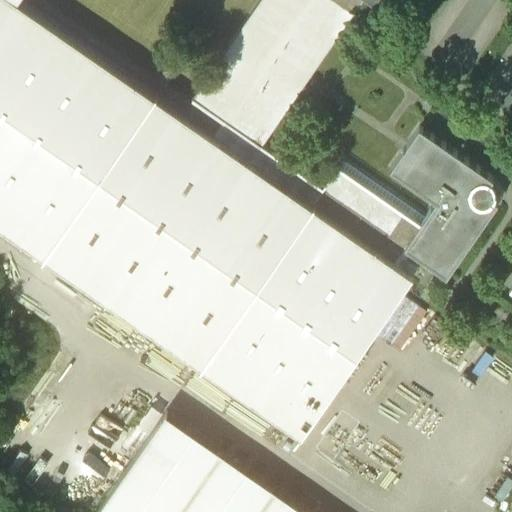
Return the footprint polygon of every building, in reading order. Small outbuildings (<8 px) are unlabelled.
[(0,0),(0,223),(301,432),(412,272),(214,134),(20,0),(0,0)] [(259,0),(192,99),(223,120),(224,120),(260,145),(261,144),(360,0),(259,0)] [(425,215),(343,158),(337,165),(322,186),(261,144),(260,145),(224,120),(223,120),(214,134),(412,272),(417,265),(405,256),(410,249),(442,203),(436,199),(425,215)] [(493,176),(419,125),(390,167),(436,199),(442,203),(410,249),(446,274),(497,200),(493,198),(495,193),(495,188),(493,184),(491,180),(493,176)] [(311,511),(166,411),(95,511),(311,511)]
